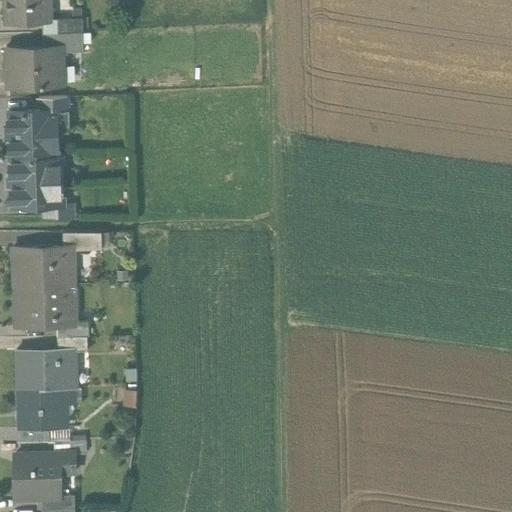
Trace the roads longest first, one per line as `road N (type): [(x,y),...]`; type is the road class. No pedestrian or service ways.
road 1 (track): [(267,0),(278,511)]
road 2 (track): [(272,224),(0,225)]
